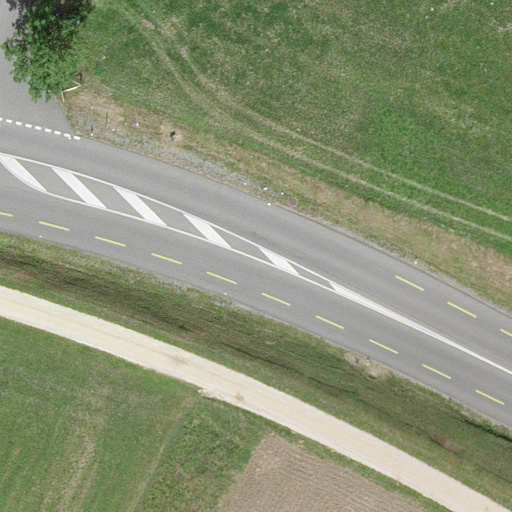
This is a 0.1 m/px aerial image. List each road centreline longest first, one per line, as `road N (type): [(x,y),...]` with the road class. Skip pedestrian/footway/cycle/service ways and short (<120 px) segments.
road 1 (secondary): [(511,378),(309,278),(142,212),(0,176)]
road 2 (track): [(467,511),(254,398),(0,305)]
